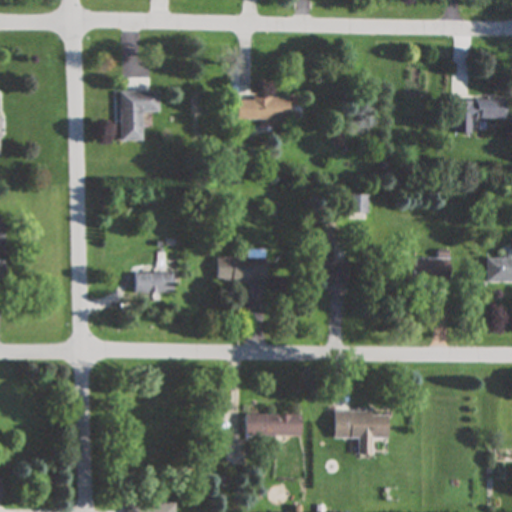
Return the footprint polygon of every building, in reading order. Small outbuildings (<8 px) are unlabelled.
[(118,92),(118,142),(140,142),(140,113),(157,113),(157,92),(118,92)] [(236,98),(236,120),(287,120),(287,98),(236,98)] [(468,120),(504,120),(504,101),(452,101),(452,134),(468,134),(468,120)] [(348,213),(366,213),(366,195),(348,195),(348,213)] [(329,243),(309,242),(308,281),(347,282),(347,264),(329,263),(329,243)] [(215,258),(215,283),(264,283),(264,251),(245,251),(245,258),(215,258)] [(447,259),(393,259),(392,281),(446,282),(447,259)] [(484,283),(511,282),(511,259),(484,260),(484,283)] [(133,274),(133,294),(171,294),(171,274),(133,274)] [(386,439),(386,413),(333,412),(332,439),(356,439),(356,456),(370,456),(371,439),(386,439)] [(299,416),(243,416),(243,437),(299,437),(299,416)]
